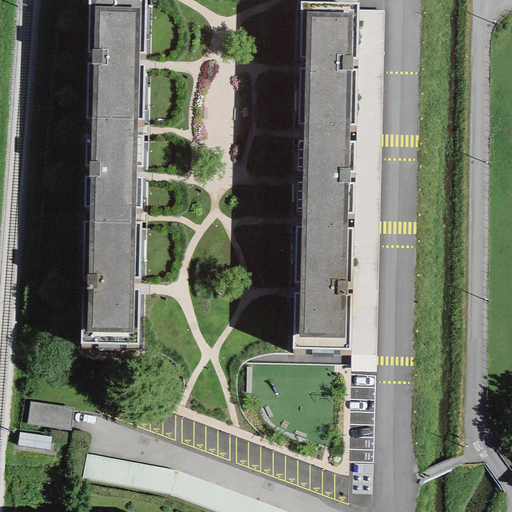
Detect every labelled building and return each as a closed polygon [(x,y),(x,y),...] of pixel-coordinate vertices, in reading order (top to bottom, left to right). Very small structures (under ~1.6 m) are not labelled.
[(145,0),(87,0),(79,344),(137,345),(145,0)] [(358,3),(300,2),(291,348),(349,349),(358,3)] [(72,408),(29,402),(26,425),(69,431),(72,408)] [(51,437),(19,433),(17,445),(50,450),(51,437)] [(287,511),(176,471),(86,454),(82,478),(169,495),(215,511),(287,511)]
